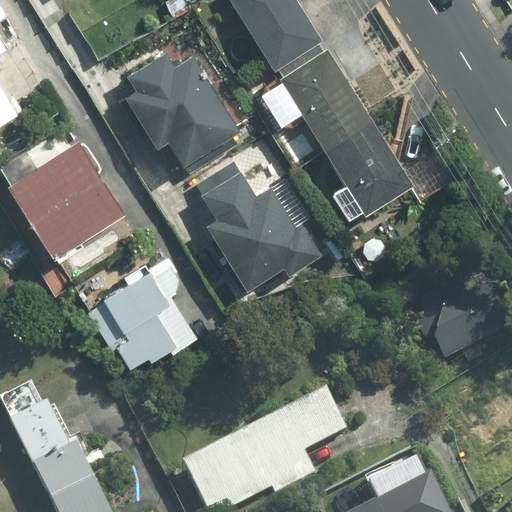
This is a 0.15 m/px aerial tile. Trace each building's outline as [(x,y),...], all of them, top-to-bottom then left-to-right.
[(329,32),(305,0),(239,0),(285,64),(329,32)] [(0,51),(12,43),(0,25),(0,51)] [(188,35),(133,71),(190,159),(246,123),(188,35)] [(420,177),(332,44),(285,75),(373,208),(420,177)] [(0,122),(23,108),(0,71),(0,122)] [(5,165),(15,180),(15,181),(63,251),(131,205),(83,135),(40,164),(30,148),(5,165)] [(301,219),(277,181),(262,190),(238,154),(200,179),(222,213),(213,218),(254,281),(292,257),(298,266),(328,247),(307,215),(301,219)] [(163,261),(96,302),(136,365),(202,324),(163,261)] [(511,311),(489,266),(404,310),(432,365),(511,324),(511,311)] [(511,428),(511,367),(460,399),(488,444),(511,428)] [(36,381),(6,396),(18,419),(17,419),(65,511),(115,511),(57,398),(48,403),(36,381)] [(332,385),(188,459),(203,487),(215,511),(227,511),(317,466),(309,450),(354,427),(332,385)] [(346,511),(447,511),(428,472),(346,511)]
